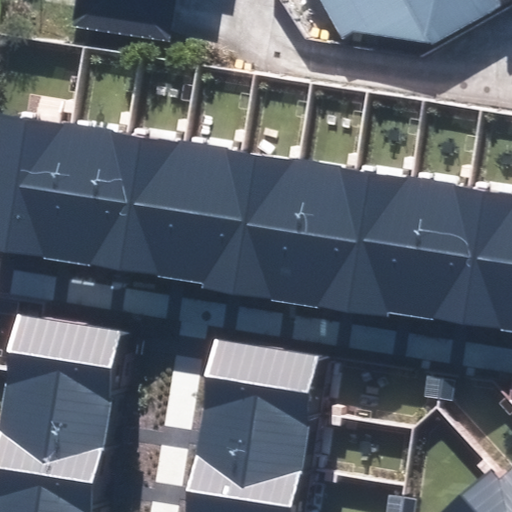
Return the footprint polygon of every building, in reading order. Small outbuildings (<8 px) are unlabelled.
[(76,0),(72,26),(169,41),(175,0),(76,0)] [(511,0),(338,0),(357,29),(451,38),(511,4),(511,0)] [(0,250),(49,259),(71,124),(0,112),(0,250)] [(107,268),(129,133),(71,124),(49,259),(107,268)] [(163,276),(185,142),(129,133),(107,268),(163,276)] [(221,286),(243,151),(185,142),(163,276),(221,286)] [(280,295),(301,160),(243,151),(221,286),(280,295)] [(335,304),(357,170),(301,160),(280,295),(335,304)] [(392,313),(413,178),(357,170),(335,304),(392,313)] [(450,322),(471,187),(413,178),(392,313),(450,322)] [(504,331),(511,278),(511,193),(471,187),(450,322),(504,331)] [(17,312),(9,366),(116,383),(124,330),(17,312)] [(213,338),(205,394),(314,410),(323,356),(213,338)] [(9,366),(0,422),(0,424),(107,442),(116,383),(9,366)] [(438,399),(453,401),(457,375),(428,370),(424,397),(438,399)] [(197,450),(305,466),(314,410),(205,394),(197,450)] [(0,424),(0,482),(98,498),(107,442),(0,424)] [(197,450),(187,511),(298,511),(305,466),(197,450)] [(511,465),(497,478),(511,495),(511,465)] [(511,511),(511,495),(497,478),(492,471),(443,511),(511,511)] [(95,511),(98,498),(0,482),(0,511),(95,511)] [(416,511),(418,499),(403,497),(388,495),(385,511),(416,511)]
